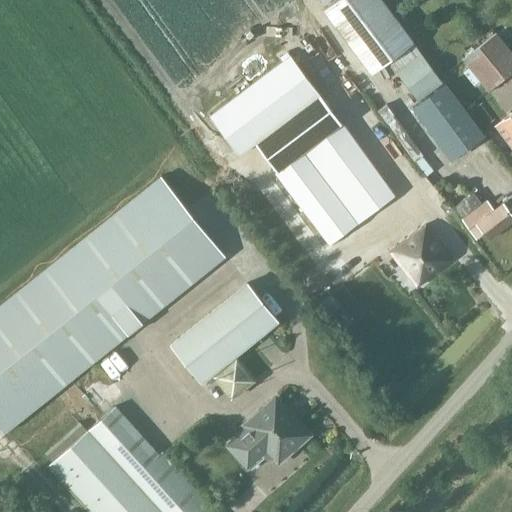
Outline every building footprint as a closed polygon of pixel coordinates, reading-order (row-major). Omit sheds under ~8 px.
[(384,0),(338,0),(324,11),(371,73),(387,60),(418,103),(412,107),(450,159),(483,134),(445,83),(443,84),(413,41),(414,39),(391,8),(384,0)] [(488,91),(511,71),(511,52),(495,32),(462,59),(488,91)] [(268,49),(262,41),(241,56),(246,63),(251,60),(258,69),(297,41),(291,33),(268,49)] [(292,54),(211,113),(241,152),(255,142),(283,121),(320,94),(321,93),(292,54)] [(283,121),(255,142),(276,172),(275,172),(329,243),(394,194),(353,136),(343,123),(342,124),(320,94),(283,121)] [(393,117),(384,123),(412,162),(413,162),(421,156),(393,117)] [(421,156),(413,162),(423,176),(431,170),(421,156)] [(0,428),(4,433),(225,256),(159,175),(0,302),(0,428)] [(486,201),(482,205),(473,192),(453,207),(462,219),(474,237),(483,230),(488,237),(511,219),(511,214),(502,201),(492,208),(486,201)] [(416,285),(450,258),(425,226),(417,233),(415,230),(389,251),(416,285)] [(349,262),(362,250),(355,243),(342,255),(349,262)] [(327,283),(344,274),(339,265),(322,275),(327,283)] [(171,343),(202,381),(270,325),(240,287),(171,343)] [(229,445),(247,465),(260,453),(264,456),(268,458),(272,459),(275,458),(277,460),(307,434),(275,398),(246,424),(249,427),(229,445)] [(53,462),(48,466),(89,511),(216,511),(164,453),(161,455),(115,406),(87,431),(80,423),(46,454),(53,462)] [(228,496),(234,511),(241,511),(257,505),(249,487),(228,496)]
